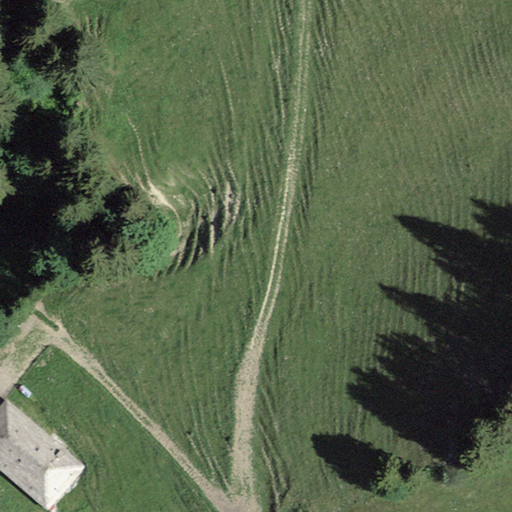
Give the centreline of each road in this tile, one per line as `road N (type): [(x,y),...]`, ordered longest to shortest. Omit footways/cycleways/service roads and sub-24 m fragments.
road 1 (track): [(238,511),(248,505),(247,388),(289,188),(307,0)]
road 2 (track): [(0,371),(40,334),(60,338),(233,511)]
